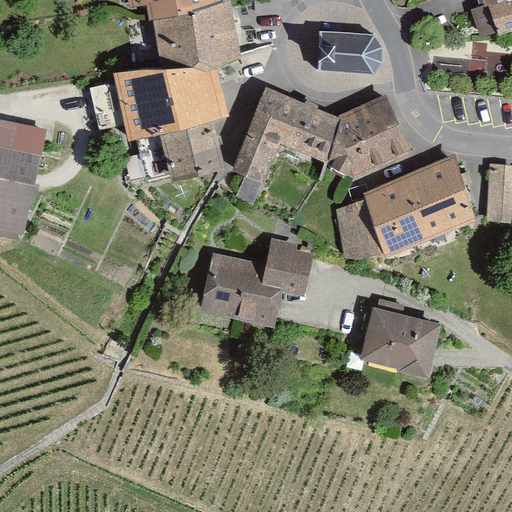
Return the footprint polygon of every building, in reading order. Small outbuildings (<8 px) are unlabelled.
[(128,0),(129,2),(140,0),(143,0),(149,23),(233,4),(232,0),(128,0)] [(440,0),(440,9),(470,10),(470,0),(440,0)] [(511,0),(483,0),(497,39),(511,34),(511,0)] [(159,69),(117,79),(131,139),(157,134),(213,124),(231,117),(220,70),(247,64),(233,4),(149,23),(159,69)] [(320,32),(318,71),(372,74),(383,66),(383,50),(375,36),(341,34),(320,32)] [(338,118),(266,88),(228,169),(262,184),(278,146),(327,167),(338,118)] [(338,118),(327,167),(349,178),(408,153),(383,97),(338,118)] [(157,134),(165,181),(221,170),(213,124),(157,134)] [(0,146),(0,232),(21,237),(39,155),(0,146)] [(341,256),(380,255),(478,223),(453,158),(363,196),(364,205),(336,214),(341,256)] [(511,168),(487,167),(485,223),(511,224),(511,168)] [(210,256),(199,317),(274,331),(280,295),(306,300),(315,250),(269,241),(265,266),(210,256)] [(370,310),(359,363),(429,379),(441,325),(370,310)]
